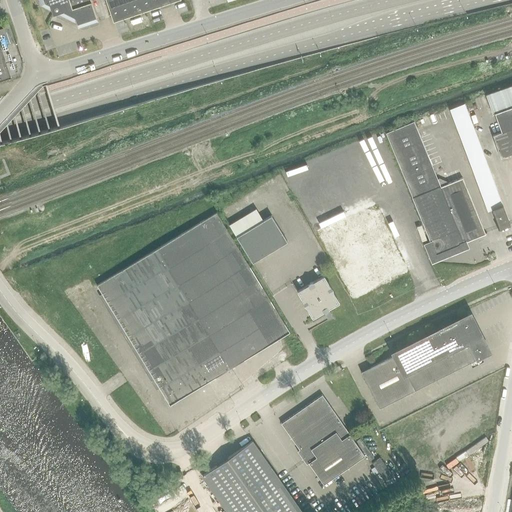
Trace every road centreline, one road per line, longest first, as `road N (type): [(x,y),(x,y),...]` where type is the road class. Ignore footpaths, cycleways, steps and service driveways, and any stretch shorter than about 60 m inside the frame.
road 1 (primary): [(0,136),(489,0)]
road 2 (primary): [(394,0),(0,118)]
road 3 (unknown): [(85,294),(161,412),(175,415),(240,377),(315,493)]
road 4 (unclassified): [(239,413),(184,449),(143,447),(0,291)]
road 5 (unclassified): [(239,413),(347,345),(511,267)]
road 6 (unclassified): [(38,76),(287,0)]
